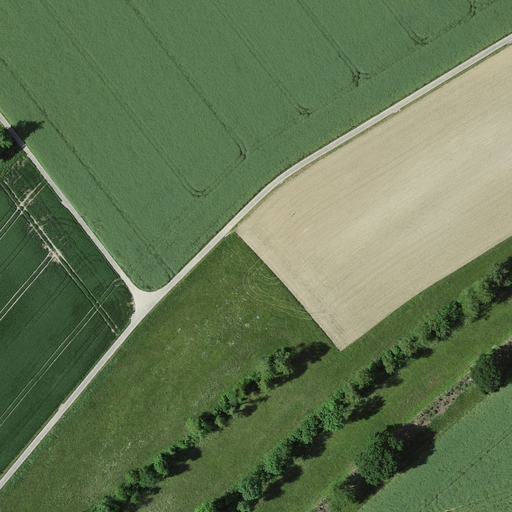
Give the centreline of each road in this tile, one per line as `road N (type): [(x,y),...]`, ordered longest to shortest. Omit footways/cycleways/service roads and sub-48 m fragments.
road 1 (track): [(511,37),(272,185),(148,308),(0,484)]
road 2 (track): [(0,117),(148,308)]
